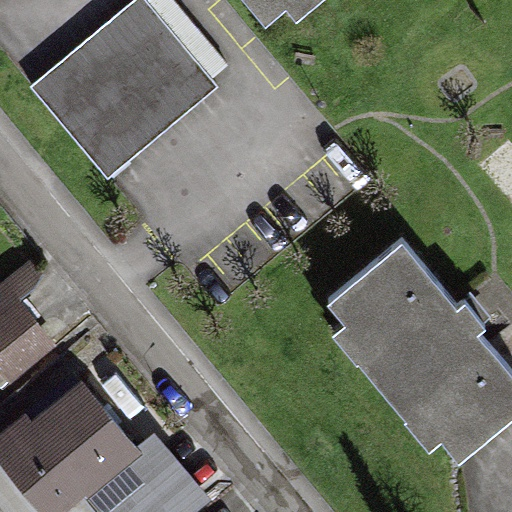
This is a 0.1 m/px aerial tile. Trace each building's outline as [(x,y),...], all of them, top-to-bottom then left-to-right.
[(160,0),(117,0),(30,73),(117,178),(230,84),(160,0)] [(237,0),(256,23),(284,1),(299,20),(325,0),(237,0)] [(398,239),(327,298),(347,322),(322,342),(415,455),(434,440),(456,467),(511,421),(511,386),(473,339),(489,326),(467,300),(456,309),(398,239)] [(10,290),(0,296),(0,393),(55,354),(10,290)] [(78,382),(0,438),(0,476),(25,511),(76,511),(140,466),(78,382)]
